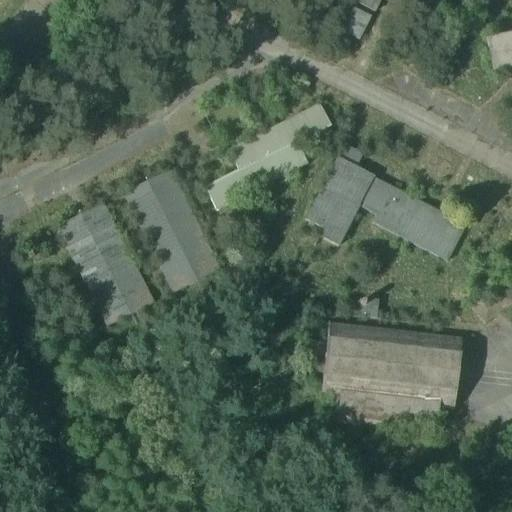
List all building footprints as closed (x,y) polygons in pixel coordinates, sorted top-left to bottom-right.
[(359,0),(358,4),(375,12),(380,0),(359,0)] [(351,7),(339,29),(359,40),(371,19),(351,7)] [(511,31),(486,37),(493,71),(511,67),(511,31)] [(206,184),(217,205),(302,164),(292,142),(328,125),(318,105),(226,149),(236,169),(206,184)] [(352,217),(446,262),(466,221),(354,166),(361,153),(345,145),(339,159),(332,155),(297,227),(338,247),(352,217)] [(126,194),(173,291),(216,270),(169,173),(126,194)] [(62,225),(108,322),(153,300),(106,204),(62,225)] [(223,231),(236,259),(257,249),(243,221),(223,231)] [(325,420),(427,431),(431,399),(446,401),(453,335),(325,322),(323,340),(308,339),(305,365),(320,367),(318,388),(328,389),(325,420)]
